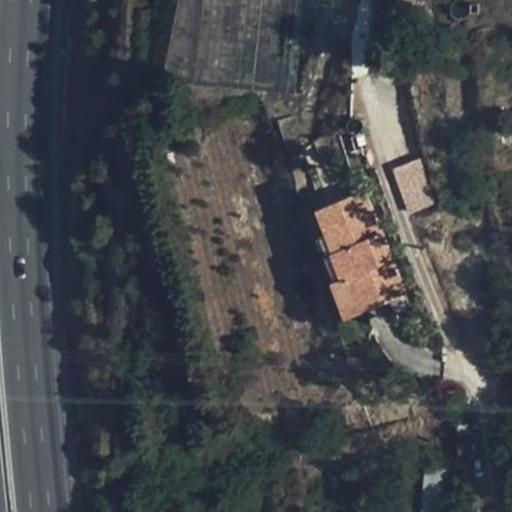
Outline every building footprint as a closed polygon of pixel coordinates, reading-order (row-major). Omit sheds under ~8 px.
[(175,72),(186,73),(305,86),(315,0),(188,0),(187,3),(175,72)] [(396,0),(396,4),(428,8),(429,0),(396,0)] [(409,85),(408,59),(387,60),(388,85),(409,85)] [(373,147),(369,131),(360,133),(363,150),(373,147)] [(435,201),(419,141),(399,147),(407,175),(405,176),(414,208),(435,201)] [(322,200),(332,225),(334,224),(349,267),(337,272),(349,306),(406,285),(369,182),(322,200)] [(334,224),(332,225),(322,229),(337,272),(349,267),(334,224)] [(481,425),(460,425),(460,452),(481,453),(481,425)] [(429,511),(461,511),(461,454),(432,454),(429,511)]
